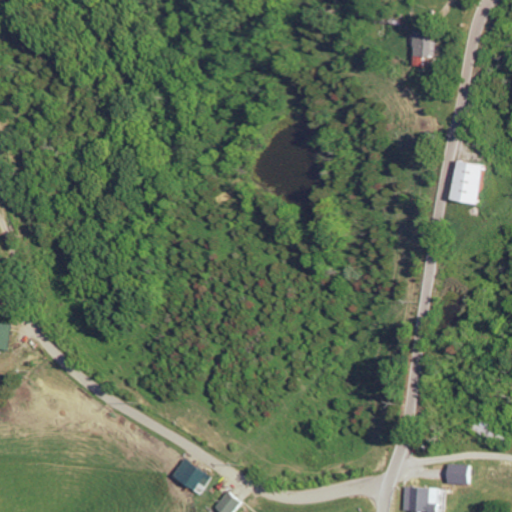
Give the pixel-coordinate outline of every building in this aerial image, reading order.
[(419,31),(418,56),(437,56),(438,24),(427,24),(427,31),(419,31)] [(497,165),(469,160),(461,200),(489,205),(497,165)] [(1,349),(17,350),(19,324),(4,322),(1,349)] [(206,494),(217,476),(189,459),(178,477),(206,494)] [(477,465),(454,464),(454,484),(476,484),(477,465)] [(410,511),(426,511),(448,511),(450,488),(411,487),(410,511)] [(240,511),(249,503),(236,490),(221,506),(227,511),(240,511)]
